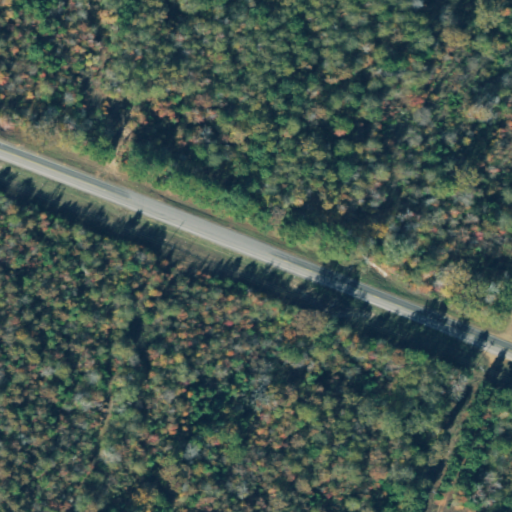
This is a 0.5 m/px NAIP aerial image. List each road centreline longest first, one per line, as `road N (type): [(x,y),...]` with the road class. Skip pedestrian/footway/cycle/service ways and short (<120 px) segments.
road 1 (primary): [(511,349),(0,151)]
road 2 (residential): [(437,511),(510,349)]
